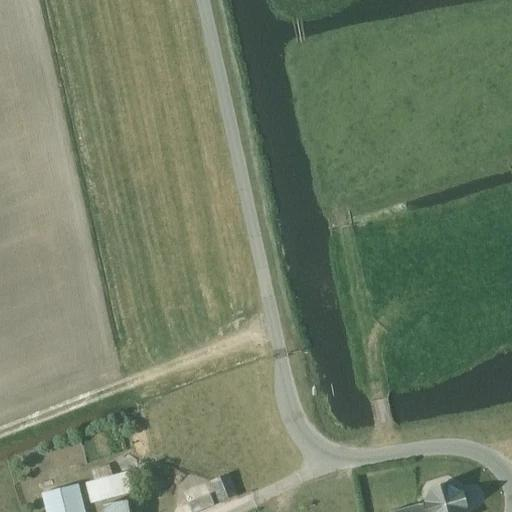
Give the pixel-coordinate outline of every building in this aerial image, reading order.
[(126,472),(85,484),(91,504),(132,492),(126,472)] [(219,503),(237,496),(229,474),(210,481),(219,503)] [(463,511),(467,507),(462,490),(447,482),(431,487),(423,502),(423,503),(404,508),(405,511),(463,511)] [(41,495),(45,511),(83,511),(78,485),(41,495)] [(210,511),(217,504),(203,490),(196,498),(210,511)] [(103,511),(128,511),(127,500),(102,506),(103,511)]
